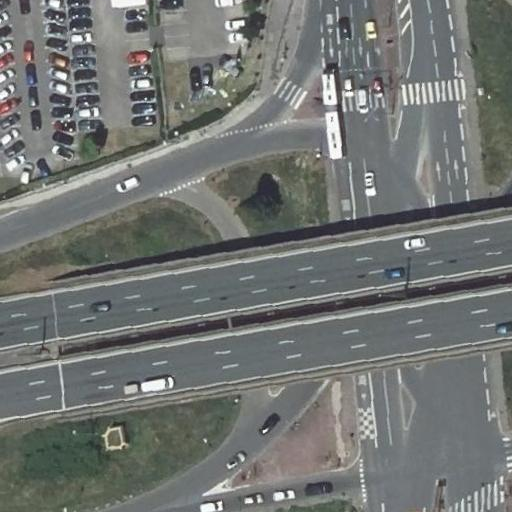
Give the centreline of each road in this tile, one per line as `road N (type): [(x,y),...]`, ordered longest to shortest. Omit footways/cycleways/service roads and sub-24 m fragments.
road 1 (trunk): [(511,241),(0,323)]
road 2 (trunk): [(0,395),(511,313)]
road 3 (trunk): [(139,511),(234,451),(251,428),(258,397),(253,295),(236,229),(214,207),(161,180)]
road 4 (primary): [(356,142),(391,474)]
road 5 (primary): [(476,458),(445,151)]
road 6 (trunk): [(168,511),(391,474)]
road 7 (trunk): [(351,14),(211,163)]
road 8 (trunk): [(161,180),(0,236)]
road 9 (secondary): [(445,151),(427,0)]
road 10 (trunk): [(356,142),(262,149),(211,163)]
road 11 (secondary): [(351,14),(356,142)]
